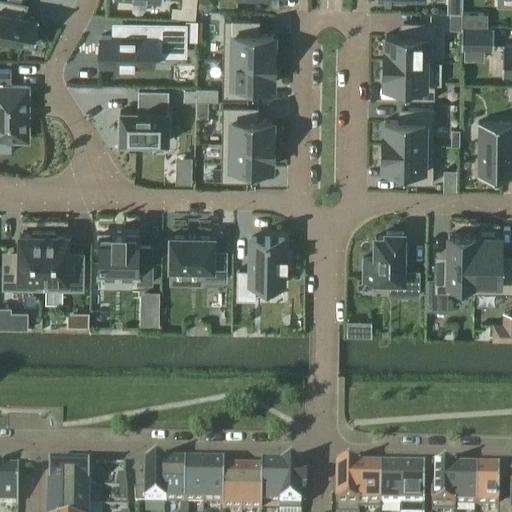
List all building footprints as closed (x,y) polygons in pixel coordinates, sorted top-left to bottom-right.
[(0,0),(0,38),(32,45),(37,18),(24,16),(26,4),(5,0),(0,0)] [(182,0),(182,8),(197,10),(197,0),(182,0)] [(450,3),(450,13),(462,13),(462,3),(450,3)] [(488,14),(463,13),(463,26),(487,26),(488,14)] [(223,58),(274,59),(274,47),(273,47),(273,34),(249,34),(250,20),(224,19),(223,58)] [(186,24),(185,41),(196,41),(197,21),(186,21),(186,24)] [(384,60),(430,60),(430,62),(435,62),(435,22),(410,21),(409,35),(385,35),(385,48),(384,48),(384,60)] [(125,23),(124,37),(99,36),(99,38),(100,38),(100,63),(99,63),(99,64),(153,65),(153,63),(152,63),(152,55),(170,55),(170,39),(183,39),(183,41),(185,41),(185,24),(125,23)] [(490,28),(461,27),(461,48),(490,49),(490,28)] [(511,44),(503,44),(502,75),(511,74),(511,44)] [(248,84),(272,84),(273,72),(274,72),(274,59),(223,58),(222,96),(248,97),(248,84)] [(430,60),(384,60),(384,72),(385,73),(385,85),(409,85),(408,98),(434,99),(434,84),(430,84),(430,62),(430,60)] [(0,138),(26,139),(26,86),(9,86),(9,69),(0,69),(0,138)] [(167,142),(168,91),(138,90),(138,105),(142,105),(142,111),(120,111),(120,142),(167,142)] [(222,143),(273,143),(273,131),(272,131),(272,120),(248,119),(248,106),(222,106),(222,143)] [(382,144),(433,146),(434,109),(408,108),(408,121),(384,121),(384,132),(382,132),(382,144)] [(477,174),(477,175),(511,175),(511,121),(478,122),(478,123),(479,123),(478,174),(477,174)] [(459,129),(451,129),(451,146),(459,146),(459,129)] [(272,156),(273,143),(222,143),(221,181),(247,181),(247,167),(271,167),(271,156),(272,156)] [(383,168),(407,169),(407,183),(433,183),(433,146),(382,144),(382,157),(383,157),(383,168)] [(43,289),(44,232),(32,232),(32,235),(20,235),(19,258),(3,258),(3,288),(43,289)] [(55,235),(55,232),(44,232),(43,289),(83,289),(83,260),(67,259),(68,235),(55,235)] [(152,248),(138,248),(138,236),(125,236),(125,232),(112,232),(112,235),(99,235),(99,277),(137,277),(137,284),(151,284),(152,248)] [(388,295),(418,295),(418,271),(403,270),(403,264),(404,264),(404,248),(403,248),(403,232),(386,232),(385,236),(375,236),(375,257),(363,257),(362,279),(388,280),(388,295)] [(474,291),(475,291),(511,292),(511,266),(501,266),(501,237),(494,237),(494,234),(481,234),(481,236),(476,236),(475,236),(474,291)] [(475,236),(476,236),(476,235),(449,235),(448,266),(434,266),(434,292),(449,292),(475,293),(475,291),(474,291),(475,236)] [(169,266),(169,268),(172,268),(202,268),(201,280),(226,280),(226,251),(213,251),(214,239),(214,236),(211,236),(211,237),(198,236),(186,236),(172,236),(170,236),(170,238),(170,266),(169,266)] [(237,270),(236,299),(255,300),(255,284),(283,284),(283,267),(287,267),(287,255),(283,255),(284,238),(270,238),(270,237),(265,237),(265,238),(251,237),(250,270),(237,270)] [(141,290),(141,322),(158,322),(158,290),(141,290)] [(0,307),(0,326),(26,327),(27,313),(10,312),(10,308),(0,307)] [(80,312),(80,324),(88,324),(88,312),(80,312)] [(511,338),(511,324),(494,324),(493,338),(511,338)] [(49,466),(48,487),(89,487),(89,488),(95,488),(95,467),(87,467),(87,464),(76,464),(76,467),(49,466)] [(145,491),(134,491),(135,505),(163,506),(164,465),(145,465),(145,491)] [(164,465),(163,506),(180,506),(181,466),(164,465)] [(181,466),(180,506),(187,506),(201,506),(202,466),(181,466)] [(202,466),(201,506),(221,507),(222,507),(223,472),(224,472),(224,466),(202,466)] [(0,504),(17,505),(17,506),(18,506),(19,467),(18,467),(17,467),(17,469),(2,468),(2,467),(0,467),(0,504)] [(261,467),(261,473),(261,508),(279,508),(280,508),(280,467),(261,467)] [(279,508),(279,511),(300,511),(301,492),(306,492),(306,482),(301,482),(301,468),(280,467),(280,508),(279,508)] [(358,511),(359,470),(359,469),(336,469),(336,497),(335,511),(358,511),(359,511),(358,511)] [(359,470),(358,511),(359,511),(378,511),(380,511),(380,507),(380,470),(359,470)] [(401,471),(380,470),(380,507),(400,508),(401,508),(401,471)] [(456,471),(432,470),(431,511),(454,511),(455,508),(454,508),(455,472),(456,472),(456,471)] [(423,511),(424,471),(401,471),(401,508),(400,508),(400,511),(423,511)] [(221,507),(221,511),(241,511),(242,473),(224,472),(223,472),(222,507),(221,507)] [(456,472),(455,472),(454,508),(455,508),(476,509),(476,472),(456,472)] [(499,472),(476,472),(476,509),(498,509),(498,504),(499,472)] [(242,473),(241,511),(261,511),(261,508),(261,473),(242,473)] [(125,475),(117,476),(118,488),(126,487),(125,475)] [(498,509),(497,511),(511,511),(511,475),(511,505),(498,504),(498,509)] [(48,487),(48,506),(88,507),(89,488),(89,487),(48,487)] [(118,488),(119,499),(127,499),(126,487),(118,488)]
